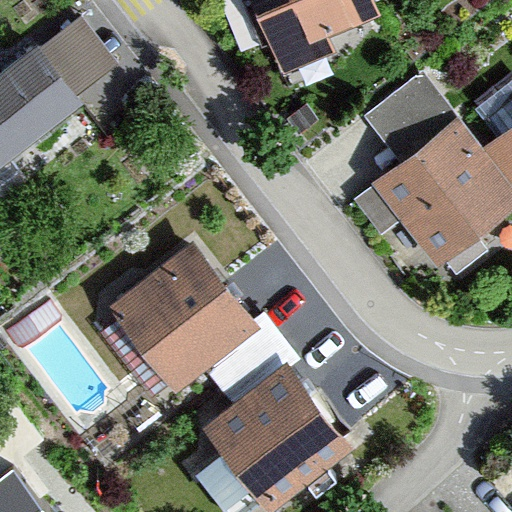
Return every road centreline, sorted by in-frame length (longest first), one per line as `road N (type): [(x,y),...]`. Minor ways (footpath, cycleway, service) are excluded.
road 1 (residential): [(140,0),(364,291),(419,335),(482,353)]
road 2 (residential): [(482,353),(455,434),(370,511)]
